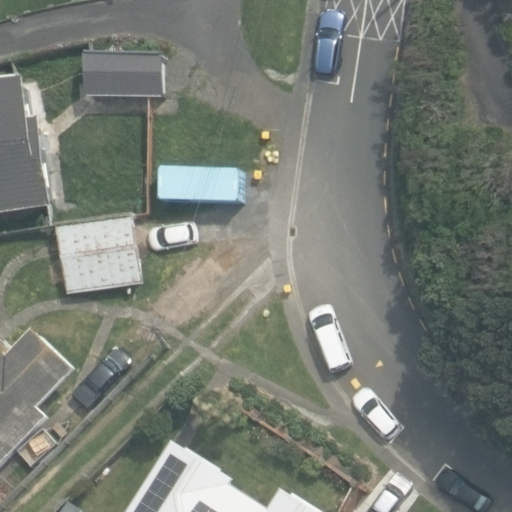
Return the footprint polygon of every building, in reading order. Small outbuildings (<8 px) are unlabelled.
[(86,94),(168,95),(168,53),(87,52),(86,94)] [(0,213),(59,206),(46,112),(37,113),(31,71),(0,75),(0,213)] [(488,141),(492,74),(453,72),(449,138),(488,141)] [(149,283),(138,214),(59,225),(69,295),(149,283)] [(43,404),(80,367),(36,324),(16,344),(5,334),(0,339),(0,467),(53,414),(43,404)] [(240,478),(172,437),(126,511),(286,511),(238,483),(240,478)]
